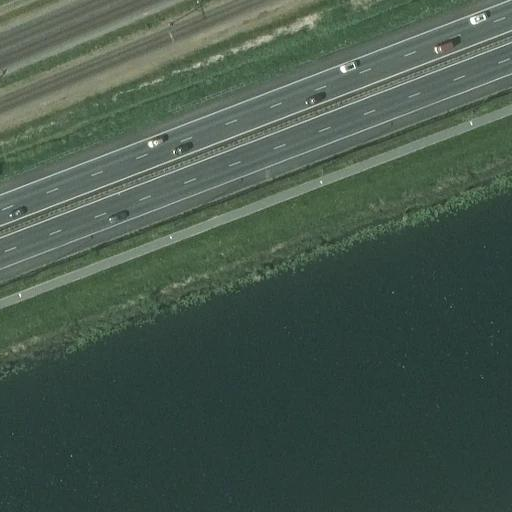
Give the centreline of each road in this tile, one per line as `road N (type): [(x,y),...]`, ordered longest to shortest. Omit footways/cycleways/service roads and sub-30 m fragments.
road 1 (motorway): [(0,252),(511,56)]
road 2 (motorway): [(511,14),(0,209)]
